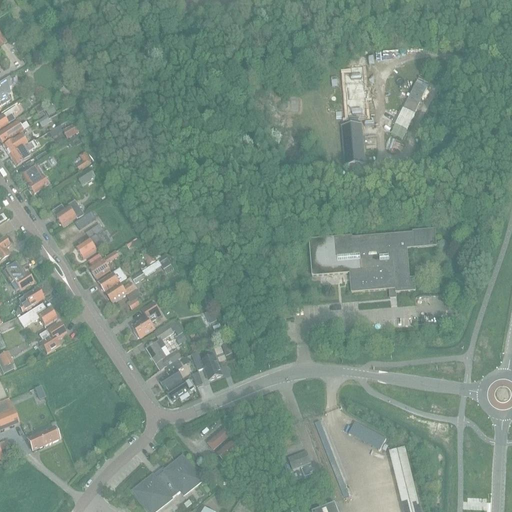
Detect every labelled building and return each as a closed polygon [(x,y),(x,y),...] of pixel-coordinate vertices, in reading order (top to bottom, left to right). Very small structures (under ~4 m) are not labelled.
[(74,46),(72,56),(80,57),(82,47),(74,46)] [(354,136),(345,137),(348,175),(367,174),(364,135),(361,136),(360,128),(369,127),(368,108),(369,108),(368,102),(367,102),(365,77),(355,78),(355,84),(348,85),(352,128),(353,128),(354,136)] [(9,78),(0,83),(0,98),(6,95),(10,95),(9,88),(11,87),(9,79),(9,78)] [(6,95),(0,98),(0,107),(10,101),(6,95)] [(44,109),(49,117),(56,113),(52,105),(44,109)] [(12,115),(18,112),(15,107),(0,117),(0,130),(8,126),(4,120),(12,115)] [(47,117),(39,122),(42,127),(50,122),(47,117)] [(25,124),(19,128),(16,123),(0,132),(0,143),(1,145),(28,128),(25,124)] [(67,141),(82,133),(77,124),(63,132),(67,141)] [(8,157),(26,146),(20,136),(2,147),(8,157)] [(32,142),(29,144),(26,146),(8,157),(15,168),(29,159),(26,154),(36,148),(32,142)] [(26,171),(20,175),(33,196),(47,187),(34,167),(38,164),(35,159),(23,167),(26,171)] [(92,167),(85,172),(88,176),(95,172),(92,167)] [(72,213),(78,209),(74,202),(68,207),(69,209),(55,218),(58,223),(57,225),(59,227),(61,227),(62,228),(76,219),(72,213)] [(90,214),(75,224),(79,231),(94,221),(90,214)] [(90,241),(76,249),(83,260),(102,248),(95,237),(103,233),(99,226),(86,235),(90,241)] [(412,232),(412,234),(352,239),(351,237),(309,241),(312,277),(349,274),(351,294),(389,291),(389,294),(415,292),(414,279),(409,280),(407,249),(436,247),(435,230),(412,232)] [(5,251),(10,248),(3,239),(0,241),(0,262),(9,257),(5,251)] [(125,251),(128,249),(126,247),(106,259),(108,264),(127,253),(125,251)] [(150,253),(143,258),(149,267),(156,262),(150,253)] [(96,281),(109,273),(99,256),(87,263),(92,270),(90,271),(96,281)] [(166,257),(158,262),(161,267),(169,262),(166,257)] [(141,273),(142,273),(131,279),(134,285),(145,279),(150,276),(149,274),(159,268),(157,263),(141,273)] [(17,264),(3,273),(9,284),(12,288),(15,286),(19,293),(33,285),(26,274),(24,275),(17,264)] [(120,286),(126,282),(119,272),(99,285),(105,295),(120,286)] [(122,289),(120,286),(105,295),(112,306),(135,291),(130,284),(122,289)] [(281,284),(276,285),(284,308),(288,307),(281,284)] [(22,314),(43,301),(36,289),(22,298),(26,304),(19,309),(22,314)] [(138,299),(128,305),(132,312),(142,306),(138,299)] [(141,312),(145,319),(139,323),(140,324),(132,329),(135,334),(134,335),(137,340),(138,339),(139,340),(154,331),(149,325),(161,317),(153,304),(141,312)] [(22,329),(38,319),(43,328),(56,320),(48,309),(45,311),(41,306),(17,321),(22,329)] [(38,336),(42,342),(39,344),(46,356),(59,347),(56,342),(66,336),(58,324),(38,336)] [(154,336),(159,343),(173,335),(168,327),(154,336)] [(33,337),(30,332),(22,337),(25,342),(33,337)] [(146,350),(156,366),(160,363),(165,370),(181,360),(176,352),(166,359),(156,344),(146,350)] [(198,354),(191,356),(198,372),(204,370),(209,382),(217,379),(222,377),(215,358),(202,363),(198,354)] [(160,383),(166,393),(183,382),(176,372),(182,368),(179,363),(166,372),(169,377),(160,383)] [(198,374),(192,376),(197,388),(203,386),(198,374)] [(190,392),(183,382),(166,393),(173,403),(190,392)] [(0,432),(18,425),(9,401),(0,404),(0,432)] [(32,453),(48,446),(59,441),(53,428),(26,440),(32,453)] [(213,451),(230,436),(225,430),(208,445),(213,451)] [(226,466),(232,461),(234,463),(240,457),(238,455),(239,454),(234,448),(238,445),(233,439),(229,443),(230,444),(217,456),(218,456),(216,458),(219,461),(218,462),(223,467),(226,465),(226,466)] [(7,441),(0,443),(0,449),(1,452),(11,448),(7,441)] [(420,511),(405,449),(389,453),(403,511),(420,511)] [(292,472),(310,466),(305,453),(288,460),(292,472)] [(184,497),(202,482),(183,458),(164,472),(155,480),(153,477),(133,492),(148,511),(157,511),(172,501),(171,500),(181,493),(184,497)]
